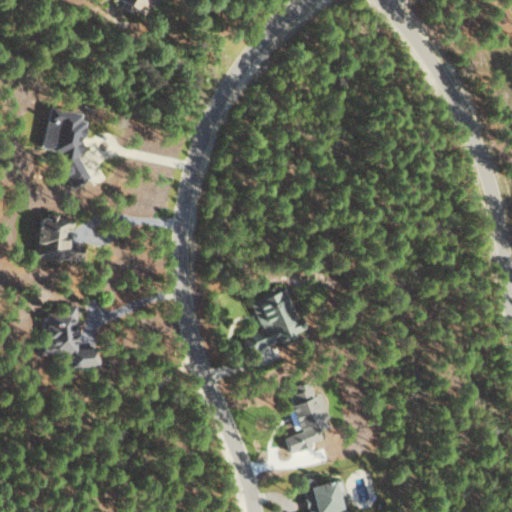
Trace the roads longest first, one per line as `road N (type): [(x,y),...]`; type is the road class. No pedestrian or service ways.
road 1 (residential): [(262,511),(258,477),(200,329),(191,212),(200,154),(220,103),(251,57),(308,0)]
road 2 (residential): [(511,254),(488,150),(458,86),(392,0)]
